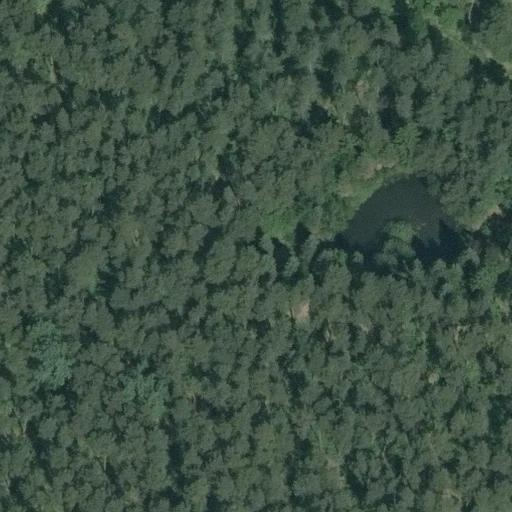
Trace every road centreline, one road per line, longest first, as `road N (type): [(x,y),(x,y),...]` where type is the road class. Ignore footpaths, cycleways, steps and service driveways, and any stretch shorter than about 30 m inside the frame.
road 1 (track): [(511,106),(267,0)]
road 2 (track): [(416,511),(398,436),(305,289)]
